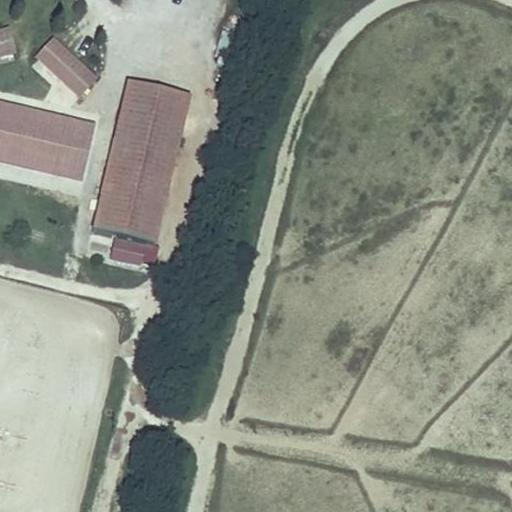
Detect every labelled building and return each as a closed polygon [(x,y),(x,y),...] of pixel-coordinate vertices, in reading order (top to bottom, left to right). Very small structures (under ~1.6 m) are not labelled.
[(0,33),(0,62),(16,58),(9,31),(0,33)] [(54,42),(35,61),(58,84),(77,64),(54,42)] [(97,83),(77,64),(58,84),(78,103),(97,83)] [(190,101),(125,86),(90,238),(113,244),(144,251),(155,253),(190,101)] [(95,128),(0,105),(0,118),(92,140),(95,128)] [(92,140),(0,118),(0,154),(84,174),(92,140)] [(0,154),(0,167),(81,186),(84,174),(0,154)] [(144,251),(113,244),(109,263),(140,270),(144,251)]
